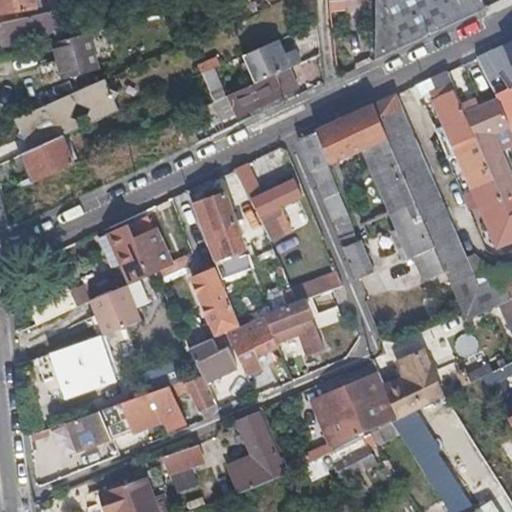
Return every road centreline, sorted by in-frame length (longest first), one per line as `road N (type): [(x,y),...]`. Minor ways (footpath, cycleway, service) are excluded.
road 1 (residential): [(511,26),(0,251)]
road 2 (residential): [(15,511),(0,361)]
